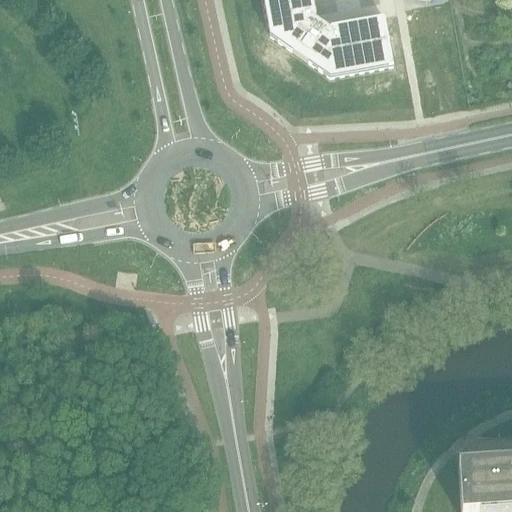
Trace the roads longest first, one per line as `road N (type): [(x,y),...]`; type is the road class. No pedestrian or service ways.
road 1 (tertiary): [(248,190),(511,135)]
road 2 (unclassified): [(247,511),(201,252)]
road 3 (secondary): [(135,0),(170,149)]
road 4 (secondary): [(193,144),(164,0)]
road 5 (secondary): [(0,241),(141,213)]
